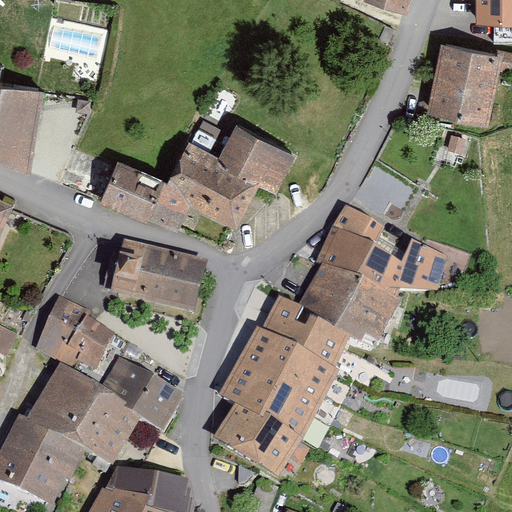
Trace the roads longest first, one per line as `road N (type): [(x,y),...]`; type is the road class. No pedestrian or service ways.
road 1 (residential): [(237,267),(265,258),(338,195),(423,0)]
road 2 (residential): [(209,511),(196,417),(237,267)]
road 3 (residential): [(97,218),(0,422)]
road 4 (residential): [(237,267),(97,218)]
